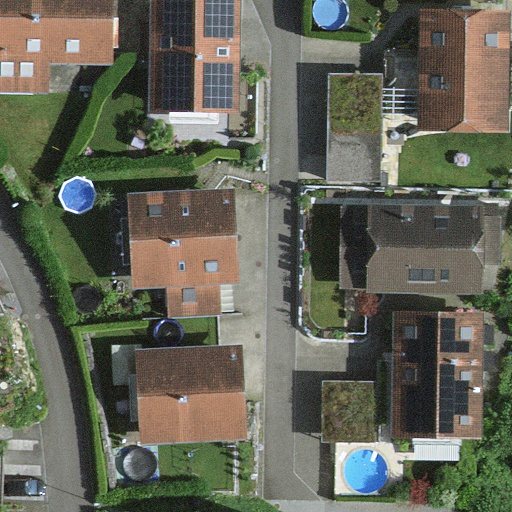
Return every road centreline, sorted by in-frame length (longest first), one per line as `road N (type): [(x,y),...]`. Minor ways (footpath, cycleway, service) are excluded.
road 1 (residential): [(285,496),(289,0)]
road 2 (residential): [(0,230),(25,274),(59,379),(71,511)]
